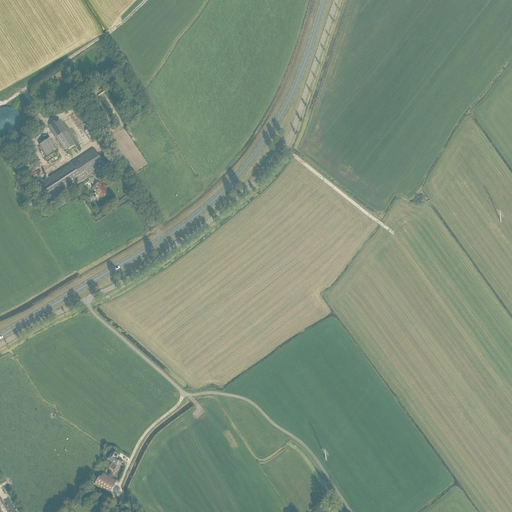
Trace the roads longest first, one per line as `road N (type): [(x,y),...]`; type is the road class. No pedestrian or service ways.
road 1 (unclassified): [(0,345),(131,276),(263,176),(293,128),(336,0)]
road 2 (primary): [(0,336),(163,239),(219,195),(285,106),(324,0)]
road 3 (track): [(0,104),(145,0)]
road 4 (track): [(284,148),(391,232)]
